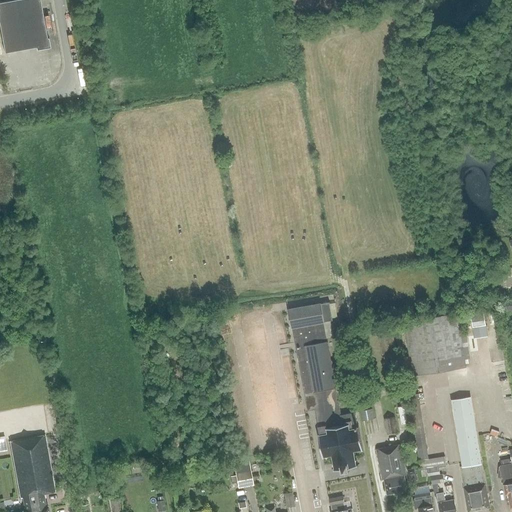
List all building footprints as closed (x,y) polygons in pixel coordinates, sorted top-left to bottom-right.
[(47,38),(43,15),(40,0),(11,0),(0,2),(0,28),(4,53),(36,47),(36,50),(50,47),(48,37),(47,38)] [(511,268),(498,271),(501,287),(511,284),(511,268)] [(465,280),(466,286),(479,284),(478,277),(469,278),(470,279),(465,280)] [(327,341),(324,322),(332,320),(329,301),(288,309),(291,328),(292,328),(306,404),(313,403),(319,434),(318,434),(323,458),(324,457),(331,455),(333,463),(331,464),(331,465),(333,465),(334,469),(331,469),(332,471),(341,469),(341,474),(351,472),(350,467),(359,465),(359,464),(356,465),(356,460),(358,460),(358,459),(356,459),(354,451),(362,450),(363,450),(358,426),(357,426),(357,422),(355,412),(341,415),(327,341)] [(484,311),(471,313),(475,338),(488,336),(484,311)] [(466,367),(458,312),(404,321),(412,376),(466,367)] [(383,352),(396,350),(394,335),(380,337),(383,352)] [(386,370),(388,392),(401,391),(398,368),(386,370)] [(462,467),(481,464),(481,463),(471,397),(452,400),(462,466),(462,467)] [(360,411),(362,421),(374,419),(372,409),(360,411)] [(394,418),(384,419),(387,435),(397,433),(394,418)] [(48,511),(48,506),(46,506),(43,494),(53,492),(54,491),(44,435),(25,438),(25,437),(18,438),(19,440),(10,441),(20,497),(22,497),(25,510),(23,511),(22,511),(48,511)] [(387,494),(407,490),(404,475),(406,475),(400,444),(378,449),(376,449),(382,480),(384,479),(387,494)] [(511,458),(500,460),(501,464),(500,465),(502,477),(502,478),(503,484),(504,484),(505,495),(507,504),(510,504),(511,508),(511,449),(510,450),(511,458)] [(181,468),(198,465),(196,458),(180,460),(181,468)] [(248,461),(233,464),(239,488),(254,485),(248,461)] [(217,462),(208,463),(209,471),(218,469),(217,462)] [(462,466),(460,466),(464,489),(468,511),(490,507),(481,462),(481,463),(481,464),(462,467),(462,466)] [(439,467),(427,469),(428,476),(431,476),(440,474),(439,467)] [(409,482),(417,480),(414,469),(407,470),(409,482)] [(440,474),(431,476),(432,485),(444,483),(443,474),(440,474)] [(292,492),(284,493),(286,507),(294,506),(292,492)] [(433,511),(432,505),(430,492),(414,495),(415,500),(422,498),(424,507),(418,508),(418,511),(433,511)] [(455,511),(454,499),(445,501),(443,493),(436,494),(439,511),(455,511)] [(352,511),(352,509),(345,510),(344,502),(343,496),(329,499),(330,505),(331,504),(332,511),(352,511)] [(156,502),(158,511),(165,511),(164,500),(156,502)]
